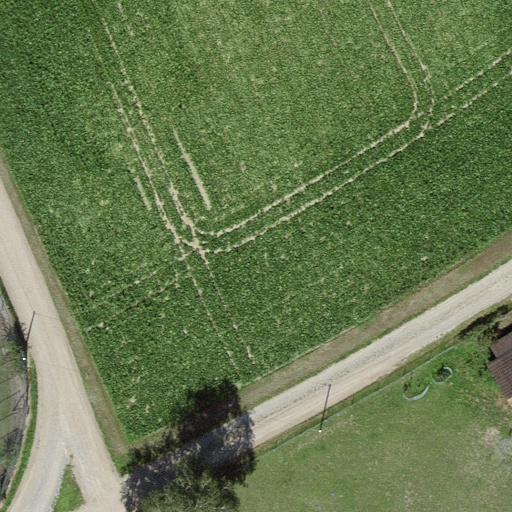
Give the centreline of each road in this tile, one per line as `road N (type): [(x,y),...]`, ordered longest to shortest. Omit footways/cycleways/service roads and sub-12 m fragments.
road 1 (track): [(117,511),(511,275)]
road 2 (track): [(101,511),(57,300),(0,171)]
road 3 (track): [(57,300),(58,453),(28,511)]
